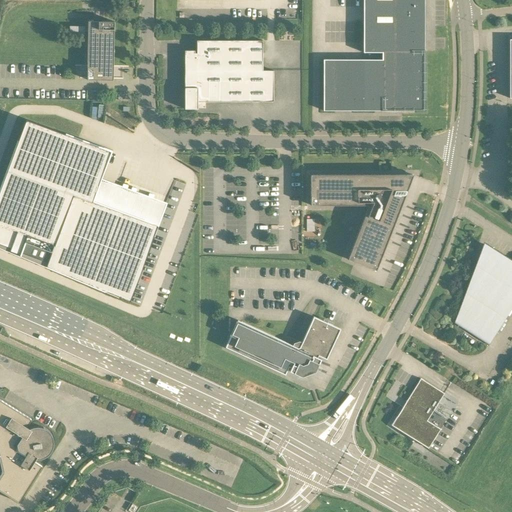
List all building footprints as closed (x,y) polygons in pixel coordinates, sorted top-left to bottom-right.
[(425,52),(424,43),(425,3),(424,0),(363,0),(364,53),(383,53),(383,60),(323,60),(323,111),(374,111),(394,111),(414,111),(414,110),(424,110),(424,100),(425,100),(425,52)] [(114,22),(114,13),(104,12),(104,22),(88,22),(87,80),(113,81),(114,22)] [(70,24),(70,32),(86,31),(85,24),(70,24)] [(185,51),(185,109),(198,110),(198,102),(274,102),(274,71),(263,71),(263,41),(197,41),(197,51),(185,51)] [(9,251),(20,255),(21,253),(48,263),(46,267),(130,301),(158,225),(92,201),(100,179),(110,151),(24,120),(0,187),(0,244),(10,248),(10,249),(9,251)] [(355,219),(364,219),(348,260),(376,271),(406,195),(405,195),(413,175),(392,175),(310,175),(310,205),(355,205),(352,213),(355,219)] [(511,262),(484,245),(478,260),(482,262),(480,267),(511,287),(511,262)] [(511,308),(511,287),(480,267),(476,264),(455,323),(454,323),(489,346),(489,345),(511,308)] [(327,360),(341,329),(313,317),(301,343),(287,336),(285,342),(238,320),(225,347),(285,375),(289,367),(291,368),(289,371),(295,374),(297,370),(302,372),(312,368),(314,364),(318,366),(321,359),(318,357),(318,356),(327,360)] [(421,379),(391,425),(428,449),(440,430),(427,421),(444,394),(421,379)] [(0,461),(2,472),(0,475),(0,490),(19,503),(42,466),(35,461),(36,459),(41,458),(44,457),(47,456),(50,454),(52,451),(53,448),(54,445),(54,442),(54,439),(53,436),(51,433),(49,431),(47,429),(44,427),(41,426),(37,426),(34,427),(29,428),(27,427),(32,419),(0,399),(0,390),(3,390),(3,389),(0,389),(0,461)]
